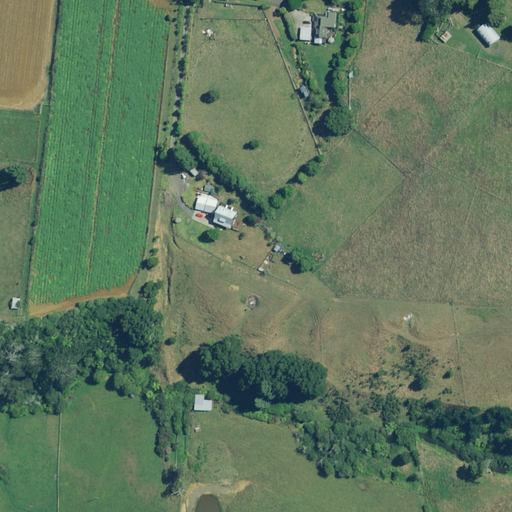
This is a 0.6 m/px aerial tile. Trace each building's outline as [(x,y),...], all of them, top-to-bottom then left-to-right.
[(337,13),(331,13),(330,18),(325,18),(325,13),(316,13),(315,28),(316,28),(315,43),(325,44),(326,42),(326,38),(328,38),(328,28),(336,28),(337,13)] [(501,38),(489,23),(478,31),(491,47),(501,38)] [(312,28),(302,27),(301,40),(312,41),(312,28)] [(453,36),(448,31),(442,37),(447,42),(453,36)] [(199,173),(191,166),(188,170),(196,176),(199,173)] [(214,200),(200,197),(197,209),(211,212),(214,200)] [(239,213),(222,206),(215,222),(232,229),(239,213)] [(204,395),(196,395),(195,405),(204,406),(204,395)]
